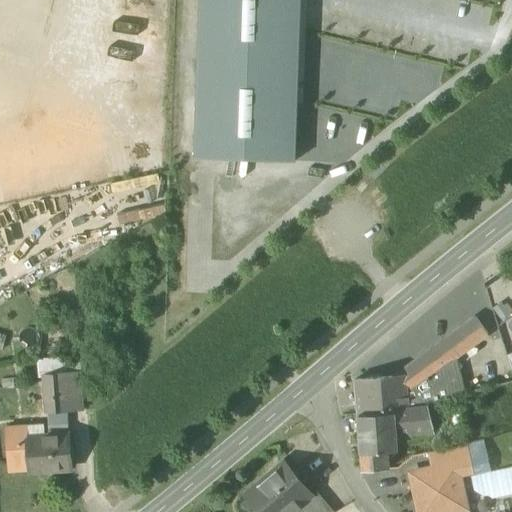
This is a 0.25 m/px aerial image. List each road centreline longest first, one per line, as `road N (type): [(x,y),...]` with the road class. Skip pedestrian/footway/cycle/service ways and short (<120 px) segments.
road 1 (tertiary): [(306,388),(511,217)]
road 2 (tertiary): [(153,511),(306,388)]
road 3 (residential): [(306,388),(372,511)]
